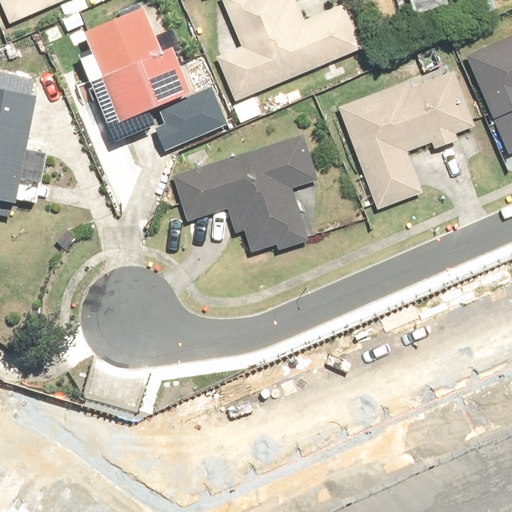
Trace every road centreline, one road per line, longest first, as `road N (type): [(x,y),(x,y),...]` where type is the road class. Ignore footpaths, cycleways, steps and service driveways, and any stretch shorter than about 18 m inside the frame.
road 1 (residential): [(129,319),(181,340),(258,331),(511,221)]
road 2 (residential): [(511,387),(196,511)]
